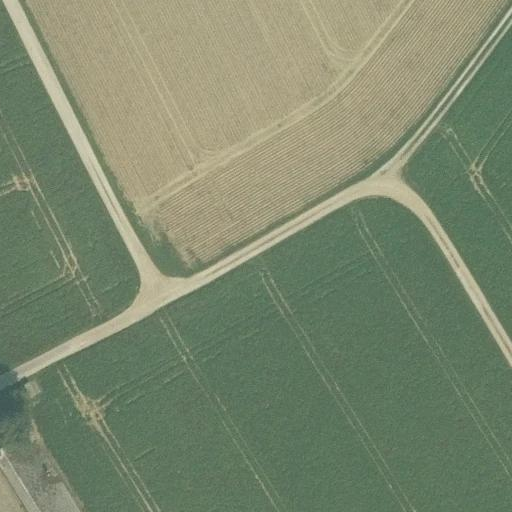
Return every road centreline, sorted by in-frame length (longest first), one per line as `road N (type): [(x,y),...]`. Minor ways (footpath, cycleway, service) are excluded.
road 1 (track): [(511,368),(396,184),(153,304),(2,0)]
road 2 (track): [(511,23),(396,184)]
road 3 (unclassified): [(0,382),(153,304)]
